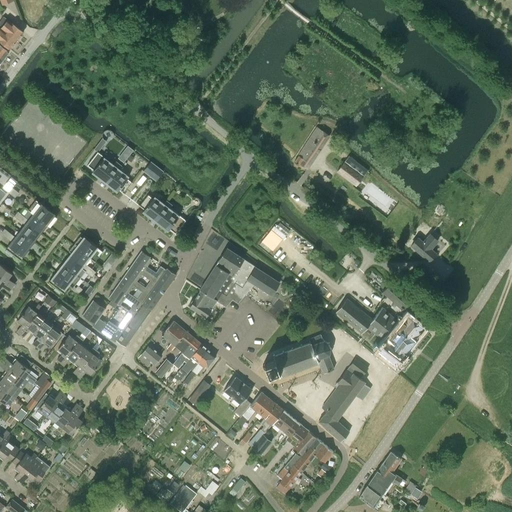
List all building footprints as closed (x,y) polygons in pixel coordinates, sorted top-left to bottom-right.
[(3,17),(0,21),(0,26),(1,27),(17,40),(23,32),(3,17)] [(1,27),(0,28),(0,41),(9,49),(17,40),(1,27)] [(0,58),(2,60),(9,52),(0,44),(0,58)] [(308,168),(330,136),(317,128),(294,162),(299,165),(300,163),(308,168)] [(102,138),(94,149),(97,152),(98,152),(106,141),(105,140),(104,140),(103,139),(103,138),(102,138)] [(128,145),(118,158),(124,162),(133,150),(128,145)] [(119,168),(119,169),(122,166),(115,161),(113,164),(97,152),(87,165),(109,182),(119,168)] [(356,186),(357,184),(368,171),(349,156),(338,171),(356,186)] [(149,176),(153,171),(157,166),(150,161),(143,171),(149,176)] [(155,181),(163,171),(157,166),(153,171),(149,176),(155,181)] [(124,193),(130,184),(132,182),(127,178),(129,176),(119,169),(109,182),(112,184),(110,187),(116,192),(118,190),(124,194),(125,194),(124,193)] [(9,192),(12,188),(6,184),(3,188),(9,192)] [(12,188),(9,192),(15,197),(18,193),(12,188)] [(147,194),(139,205),(138,204),(138,205),(144,209),(142,212),(148,217),(150,214),(153,217),(164,203),(154,196),(152,198),(147,194)] [(35,200),(27,210),(32,214),(33,214),(47,225),(49,227),(56,217),(47,211),(49,209),(43,205),(42,206),(35,200)] [(164,203),(153,217),(175,234),(186,220),(170,208),(172,205),(166,200),(164,203)] [(435,230),(447,214),(439,208),(426,224),(435,230)] [(22,219),(20,221),(24,224),(26,222),(40,233),(47,225),(33,214),(32,214),(28,220),(21,215),(20,217),(22,219)] [(20,230),(34,242),(40,233),(26,222),(24,224),(20,230)] [(34,242),(20,230),(14,237),(8,232),(7,234),(9,236),(7,238),(11,241),(13,239),(27,250),(34,242)] [(418,238),(410,246),(428,261),(435,253),(430,249),(437,241),(429,234),(422,242),(418,238)] [(89,243),(80,236),(73,245),(90,258),(89,258),(95,262),(95,261),(94,260),(98,255),(92,250),(95,245),(90,241),(89,243)] [(13,239),(11,241),(6,248),(7,248),(5,251),(11,256),(13,253),(20,259),(27,250),(13,239)] [(89,271),(91,269),(85,264),(89,258),(90,258),(73,245),(67,253),(69,255),(83,266),(82,268),(86,271),(87,269),(89,271)] [(199,289),(199,290),(200,290),(216,300),(226,306),(232,299),(237,302),(250,287),(253,284),(272,296),(280,282),(255,266),(254,266),(226,248),(199,289)] [(149,258),(150,257),(141,250),(133,262),(164,284),(164,285),(167,287),(176,274),(167,268),(165,269),(160,266),(155,272),(147,266),(151,260),(149,258)] [(62,264),(77,275),(77,274),(82,268),(83,266),(69,255),(62,264)] [(102,268),(107,271),(111,265),(107,262),(102,268)] [(164,284),(133,262),(125,274),(156,296),(157,295),(160,297),(167,287),(164,285),(164,284)] [(0,278),(12,287),(15,284),(7,278),(11,273),(0,264),(0,278)] [(77,275),(62,264),(56,272),(70,283),(69,285),(73,288),(74,286),(81,277),(77,274),(77,275)] [(64,292),(69,285),(70,283),(56,272),(49,281),(56,287),(54,289),(61,294),(63,292),(64,292)] [(156,296),(125,274),(116,285),(142,303),(142,304),(150,310),(153,306),(160,297),(157,295),(156,296)] [(12,287),(0,278),(0,287),(2,285),(9,291),(12,287)] [(390,282),(389,283),(381,292),(405,313),(406,312),(413,318),(421,309),(390,282)] [(90,285),(84,293),(87,296),(88,295),(94,288),(90,285)] [(134,303),(128,311),(133,315),(128,323),(137,329),(139,329),(140,327),(140,325),(150,310),(142,304),(142,303),(116,285),(108,297),(111,300),(118,304),(119,305),(125,297),(134,303)] [(200,290),(199,290),(195,299),(192,300),(189,303),(190,307),(205,317),(216,300),(200,290)] [(296,303),(300,297),(295,293),(290,298),(296,303)] [(56,301),(48,295),(44,300),(52,306),(56,301)] [(385,342),(379,350),(396,364),(410,347),(408,346),(423,328),(407,315),(400,323),(381,308),(372,319),(346,298),(335,311),(361,333),(367,326),(385,342)] [(96,329),(102,321),(98,318),(105,308),(92,299),(81,314),(94,323),(92,326),(96,329)] [(115,309),(118,304),(111,300),(108,304),(115,309)] [(20,334),(38,309),(41,305),(38,303),(33,310),(28,306),(17,319),(22,323),(16,331),(20,334)] [(34,332),(44,318),(39,315),(42,312),(38,309),(20,334),(23,337),(30,329),(34,332)] [(65,319),(70,312),(66,309),(63,312),(60,316),(65,319)] [(133,315),(128,311),(117,327),(108,320),(106,323),(102,321),(96,329),(114,342),(116,339),(124,345),(137,329),(128,323),(133,315)] [(70,312),(65,319),(71,324),(77,317),(70,312)] [(277,329),(286,320),(279,312),(270,321),(277,329)] [(44,318),(34,332),(39,335),(32,344),(35,346),(55,320),(52,318),(49,322),(44,318)] [(55,320),(35,346),(39,349),(45,341),(50,345),(61,331),(56,327),(59,323),(55,320)] [(174,345),(185,331),(172,321),(161,334),(171,342),(166,348),(170,351),(174,345)] [(85,327),(78,336),(79,337),(83,340),(90,331),(85,327)] [(174,345),(182,351),(183,352),(194,338),(185,331),(174,345)] [(60,363),(79,337),(78,336),(77,335),(73,339),(68,335),(58,348),(63,352),(56,360),(60,363)] [(319,361),(321,368),(323,372),(333,368),(328,355),(330,355),(329,353),(330,349),(331,350),(331,348),(330,348),(328,344),(329,343),(329,342),(328,343),(323,340),(323,339),(322,339),(320,335),(309,339),(310,341),(309,342),(309,344),(302,346),(302,344),(300,345),(300,347),(293,350),(293,348),(291,348),(292,350),(284,353),(284,351),(282,351),(283,353),(275,356),(274,354),(273,355),(274,358),(273,358),(274,361),(266,364),(265,362),(264,362),(265,364),(263,365),(263,367),(265,366),(269,374),(267,375),(267,377),(269,376),(270,378),(272,377),(271,375),(279,372),(280,374),(280,373),(282,377),(283,376),(283,375),(290,372),(291,373),(292,373),(292,371),(299,368),(300,370),(301,370),(301,368),(308,365),(309,367),(310,366),(310,365),(319,361)] [(79,337),(60,363),(63,365),(70,357),(74,361),(84,347),(80,344),(83,340),(79,337)] [(191,356),(201,344),(194,338),(183,352),(182,351),(179,355),(182,357),(186,352),(190,356),(191,356)] [(191,356),(190,356),(181,368),(187,372),(190,369),(191,370),(197,362),(197,361),(207,349),(201,344),(191,356)] [(153,364),(161,355),(148,345),(140,354),(141,354),(137,358),(147,365),(150,362),(153,364)] [(84,347),(74,361),(79,364),(72,372),(76,375),(95,349),(92,347),(89,351),(84,347)] [(95,349),(76,375),(79,378),(86,369),(91,373),(101,360),(95,356),(99,352),(95,349)] [(197,362),(191,370),(192,370),(196,373),(196,374),(202,366),(205,368),(215,356),(207,349),(197,361),(197,362)] [(13,364),(4,357),(1,361),(27,381),(28,381),(32,383),(35,379),(27,373),(30,370),(17,360),(13,364)] [(179,357),(173,365),(178,368),(184,361),(179,357)] [(334,386),(336,388),(321,407),(326,411),(336,420),(355,395),(362,400),(370,388),(363,383),(365,381),(360,378),(368,368),(355,358),(346,370),(334,386)] [(166,359),(155,372),(162,377),(163,375),(170,368),(172,364),(166,359)] [(27,381),(1,361),(0,361),(0,365),(7,372),(4,376),(21,389),(27,381)] [(180,368),(174,376),(180,381),(186,373),(180,368)] [(192,370),(184,381),(187,384),(196,373),(192,370)] [(438,373),(436,377),(446,383),(448,380),(438,373)] [(0,381),(0,380),(0,386),(15,398),(21,389),(4,376),(0,381)] [(252,390),(234,376),(223,390),(240,404),(234,411),(240,416),(241,415),(242,416),(250,405),(244,400),(252,390)] [(51,382),(46,378),(40,386),(44,390),(51,382)] [(0,408),(0,409),(8,398),(12,401),(15,398),(0,386),(0,408)] [(36,400),(42,393),(37,389),(31,397),(36,400)] [(195,404),(203,394),(196,389),(189,399),(195,404)] [(46,393),(36,406),(39,408),(38,409),(44,413),(40,417),(43,419),(63,394),(59,391),(53,399),(49,395),(46,393)] [(250,405),(242,416),(247,420),(255,410),(264,418),(275,404),(260,393),(250,405)] [(55,422),(65,408),(61,405),(67,397),(63,394),(43,419),(47,422),(50,418),(55,422)] [(25,405),(30,409),(36,400),(31,397),(25,405)] [(60,432),(79,407),(76,404),(69,412),(65,408),(55,422),(60,426),(57,430),(60,432)] [(275,404),(264,418),(259,423),(263,426),(249,443),(253,446),(252,447),(265,431),(272,423),(282,410),(275,404)] [(79,407),(60,432),(63,435),(66,430),(71,434),(82,421),(77,417),(83,409),(79,407)] [(307,430),(282,410),(272,423),(280,430),(288,436),(285,440),(294,447),(307,430)] [(336,420),(326,411),(318,421),(340,441),(349,431),(336,420)] [(27,417),(23,422),(34,430),(38,425),(27,417)] [(231,429),(227,435),(232,439),(236,433),(231,429)] [(292,449),(296,452),(284,467),(289,471),(293,465),(308,447),(316,437),(307,430),(294,447),(292,449)] [(0,444),(8,434),(4,431),(0,436),(0,435),(0,444)] [(265,431),(252,447),(260,454),(270,442),(267,439),(270,435),(265,431)] [(248,432),(239,442),(242,446),(251,435),(248,432)] [(8,434),(0,444),(0,454),(4,458),(6,456),(10,459),(18,449),(8,442),(12,437),(8,434)] [(46,441),(51,445),(54,441),(49,437),(46,441)] [(316,453),(315,455),(324,462),(333,451),(316,437),(308,447),(316,453)] [(39,439),(35,445),(41,450),(45,444),(39,439)] [(56,447),(63,452),(67,447),(60,442),(56,447)] [(316,453),(308,447),(293,465),(302,472),(315,455),(316,453)] [(390,450),(359,496),(378,509),(387,496),(382,493),(391,480),(401,487),(405,480),(391,471),(400,457),(390,450)] [(12,461),(17,465),(15,467),(20,470),(14,477),(18,480),(37,456),(33,453),(30,457),(25,453),(25,454),(20,451),(12,461)] [(50,466),(37,456),(18,480),(22,483),(27,476),(32,480),(33,478),(38,481),(50,466)] [(54,465),(59,460),(54,456),(50,462),(54,465)] [(175,473),(181,477),(190,464),(184,460),(175,473)] [(326,464),(323,469),(327,473),(331,468),(326,464)] [(284,467),(277,475),(282,480),(276,487),(284,494),(302,472),(293,465),(289,471),(284,467)] [(321,469),(317,473),(322,477),(325,472),(321,469)] [(240,478),(232,488),(237,492),(245,482),(240,478)] [(205,489),(201,486),(197,490),(205,496),(208,492),(211,494),(218,485),(212,480),(205,489)] [(410,481),(404,490),(411,494),(417,485),(410,481)] [(196,493),(185,485),(170,504),(180,511),(190,511),(185,508),(196,493)] [(156,494),(155,496),(159,498),(161,495),(165,490),(161,488),(156,494)] [(165,490),(161,495),(168,500),(173,493),(166,489),(165,490)] [(292,496),(288,502),(293,505),(297,500),(292,496)] [(12,511),(22,511),(25,509),(12,499),(6,507),(12,511)]
